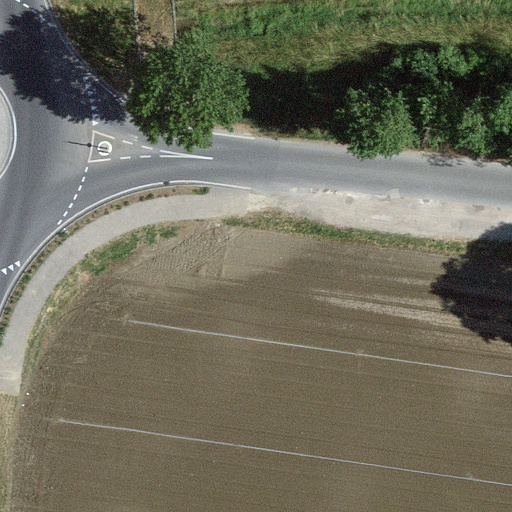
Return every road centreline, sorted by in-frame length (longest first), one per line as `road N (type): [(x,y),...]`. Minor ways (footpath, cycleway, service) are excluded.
road 1 (track): [(0,376),(38,292),(62,260),(137,215),(223,203),(258,165)]
road 2 (secondary): [(0,226),(43,178),(53,143),(39,77),(16,49)]
